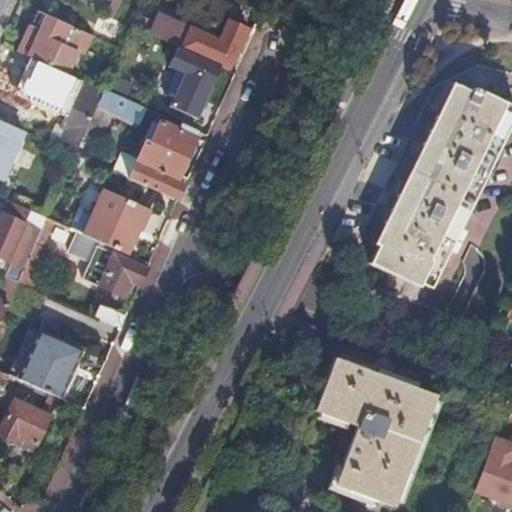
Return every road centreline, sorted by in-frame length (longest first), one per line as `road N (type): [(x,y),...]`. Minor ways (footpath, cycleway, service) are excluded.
road 1 (secondary): [(160,511),(422,2)]
road 2 (residential): [(190,244),(511,367)]
road 3 (residential): [(69,511),(190,244)]
road 4 (residential): [(190,244),(277,45)]
